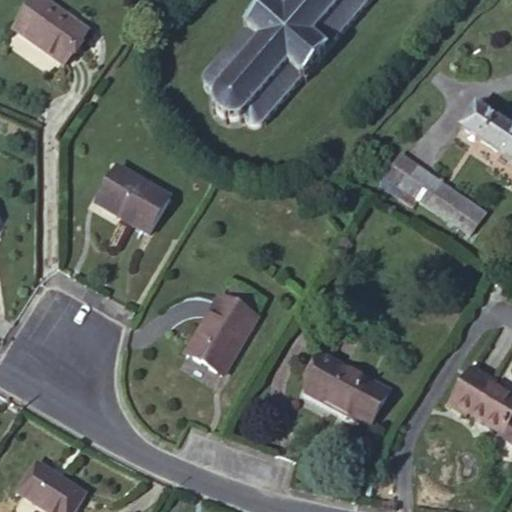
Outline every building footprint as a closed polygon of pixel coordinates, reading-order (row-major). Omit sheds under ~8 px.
[(88,34),(39,0),(37,0),(15,32),(64,67),(88,34)] [(273,0),(270,3),(268,1),(265,3),(267,5),(264,8),(262,6),(260,9),(262,11),(252,22),(250,20),(248,23),(250,25),(247,28),(245,26),(243,29),(246,31),(235,44),(234,43),(232,45),(234,46),(223,58),(222,57),(220,59),(221,60),(210,74),(208,73),(206,75),(208,76),(205,78),(204,81),(204,83),(204,86),(205,89),(206,91),(209,94),(212,95),(213,95),(216,95),(215,97),(212,97),(211,100),(214,101),(214,103),(214,106),(214,108),(215,112),(212,113),(214,116),(217,114),(220,118),(221,120),(225,122),(224,125),(227,126),(228,123),(230,123),(234,123),(239,122),(241,125),(244,124),(242,121),(244,119),(245,123),(246,125),(248,127),(250,129),(252,130),(253,130),(254,130),(257,130),(259,130),(263,125),(265,126),(266,124),(265,123),(277,109),(278,110),(280,108),(279,107),(289,95),(291,96),(292,94),(291,93),(302,80),(305,83),(307,80),(304,78),(307,74),(310,77),(312,75),(309,72),(319,60),(322,63),(324,60),(321,58),(324,54),(327,57),(329,55),(328,54),(339,41),(341,42),(342,40),(341,39),(351,27),(353,28),(354,26),(353,25),(364,12),(365,13),(367,12),(365,11),(374,0),(273,0)] [(511,131),(476,108),(461,130),(511,163),(511,131)] [(391,174),(407,186),(418,170),(402,159),(391,174)] [(171,201),(118,170),(97,206),(149,237),(171,201)] [(418,170),(407,186),(403,191),(470,238),(479,224),(437,195),(443,187),(418,170)] [(485,216),(443,187),(437,195),(479,224),(485,216)] [(234,289),(226,303),(249,316),(257,302),(234,289)] [(249,316),(226,303),(220,300),(187,357),(223,379),(257,321),(249,316)] [(389,395),(325,360),(306,395),(370,430),(389,395)] [(465,409),(464,410),(502,435),(511,420),(511,399),(502,393),(493,388),(496,384),(473,370),(454,402),(465,409)] [(493,388),(502,393),(505,389),(496,384),(493,388)] [(461,415),(464,410),(465,409),(454,402),(450,408),(461,415)] [(511,420),(502,435),(499,441),(511,448),(511,420)] [(37,466),(18,496),(42,511),(76,511),(86,497),(37,466)]
